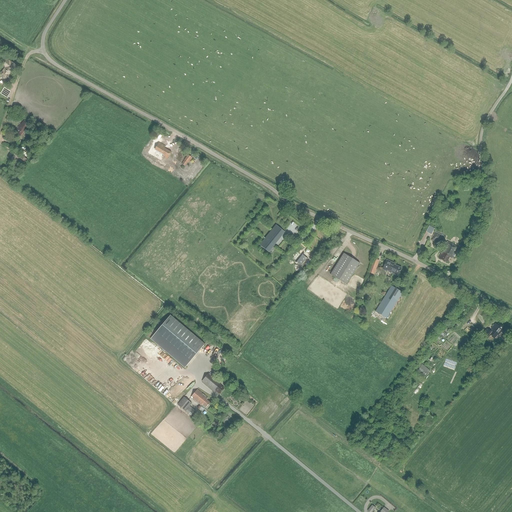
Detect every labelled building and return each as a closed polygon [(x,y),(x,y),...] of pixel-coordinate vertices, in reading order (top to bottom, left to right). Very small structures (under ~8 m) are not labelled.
[(0,76),(6,80),(6,79),(7,80),(7,81),(10,83),(13,79),(8,76),(10,74),(9,74),(13,68),(13,69),(16,65),(9,61),(5,59),(2,65),(5,67),(3,70),(0,74),(0,76)] [(25,128),(28,124),(23,121),(21,125),(20,125),(15,132),(22,137),(27,130),(25,128)] [(159,143),(157,146),(155,144),(153,149),(155,150),(154,152),(161,156),(167,159),(171,152),(164,148),(165,146),(159,143)] [(29,160),(27,159),(15,152),(10,161),(18,166),(19,165),(22,167),(24,168),(29,160)] [(192,158),(188,155),(184,160),(182,163),(186,165),(188,163),(192,158)] [(285,232),(276,225),(259,245),(269,252),(285,232)] [(444,237),(435,232),(431,240),(440,244),(444,237)] [(453,259),(459,247),(447,241),(439,258),(446,262),(449,257),(453,259)] [(344,253),(330,275),(346,285),(360,263),(344,253)] [(301,266),(307,258),(303,255),(297,262),(301,266)] [(374,275),(379,260),(374,259),(369,273),(374,275)] [(389,271),(389,272),(398,276),(401,268),(394,265),(394,264),(386,260),(382,269),(387,271),(389,271)] [(386,318),(403,293),(391,286),(375,311),(386,318)] [(152,338),(186,367),(205,345),(171,315),(152,338)] [(507,338),(501,332),(504,328),(499,323),(496,326),(495,324),(491,329),(492,329),(490,331),(488,329),(482,334),(487,339),(490,336),(495,340),(499,336),(504,341),(507,338)] [(482,329),(477,325),(472,331),(478,336),(482,329)] [(423,364),(419,369),(423,372),(424,370),(429,374),(431,370),(423,364)] [(202,381),(214,392),(215,390),(219,394),(224,388),(220,385),(221,384),(209,373),(202,381)] [(197,390),(191,397),(200,405),(198,408),(203,412),(205,409),(210,403),(206,400),(208,398),(197,390)] [(186,411),(192,403),(185,397),(178,405),(186,411)]
